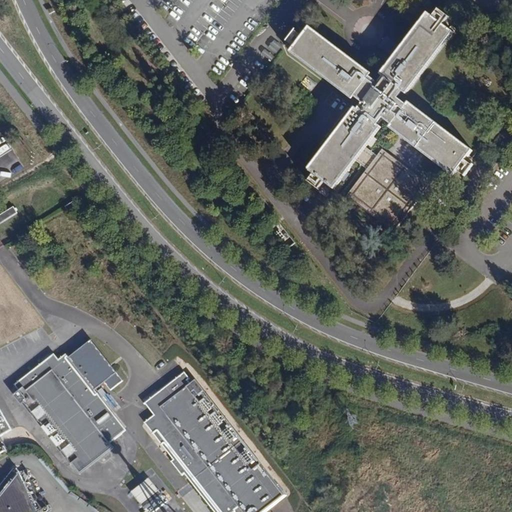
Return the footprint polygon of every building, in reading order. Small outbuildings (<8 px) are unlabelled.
[(448,18),(438,10),(432,17),(443,25),(448,18)] [(432,17),(427,13),(379,75),(383,78),(378,84),(369,77),(371,75),(309,27),(302,37),(294,47),(290,53),(352,100),(355,97),(363,104),(358,110),(355,108),(308,170),(314,174),(324,182),(334,189),(355,161),(365,148),(381,128),(378,125),(383,119),(392,125),(389,128),(453,176),(457,171),(465,160),(472,151),(408,103),(406,106),(397,99),(403,93),(405,95),(453,32),(443,25),(432,17)] [(295,31),(287,42),(294,47),(302,37),(295,31)] [(311,81),(301,73),(295,81),(305,88),(311,81)] [(365,148),(355,161),(367,170),(377,156),(365,148)] [(429,185),(382,149),(377,156),(367,170),(347,196),(393,232),(429,185)] [(465,160),(457,171),(464,177),(472,166),(465,160)] [(491,168),(484,163),(478,171),(485,176),(491,168)] [(307,182),(318,190),(324,182),(314,174),(307,182)] [(341,196),(335,191),(330,198),(336,202),(341,196)] [(74,202),(65,208),(68,213),(78,207),(74,202)] [(14,206),(0,214),(0,222),(1,224),(18,213),(14,206)] [(89,342),(70,357),(96,390),(106,383),(112,390),(125,380),(92,340),(89,342)] [(96,390),(70,357),(67,354),(60,360),(55,354),(16,386),(21,391),(15,396),(23,406),(25,405),(73,465),(74,464),(78,468),(84,463),(89,469),(116,447),(113,443),(111,441),(114,437),(116,440),(124,433),(122,431),(126,428),(96,390)] [(167,386),(146,402),(156,414),(146,422),(176,459),(173,461),(185,475),(187,473),(218,511),(235,511),(238,510),(237,508),(241,505),(246,511),(262,511),(287,493),(205,392),(206,391),(196,379),(191,383),(188,379),(190,378),(185,371),(167,386)] [(0,442),(14,435),(0,409),(0,408),(0,416),(1,416),(6,426),(4,428),(7,434),(0,438),(0,442)] [(29,470),(22,473),(25,480),(32,477),(29,470)] [(37,511),(20,473),(0,496),(0,511),(37,511)] [(156,511),(170,501),(151,477),(133,491),(149,511),(147,511),(156,511)] [(70,495),(79,500),(81,497),(72,492),(70,495)] [(79,501),(88,507),(90,504),(82,498),(79,501)]
